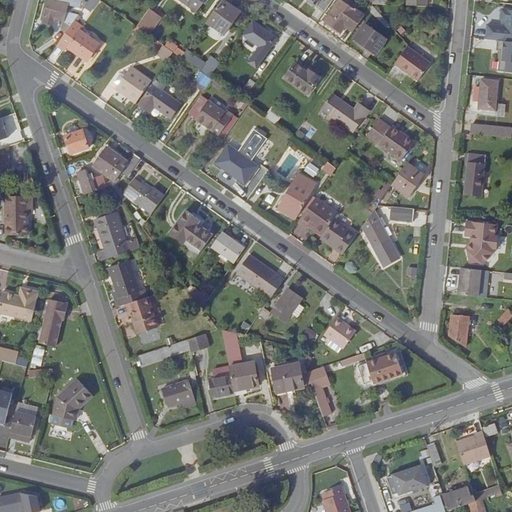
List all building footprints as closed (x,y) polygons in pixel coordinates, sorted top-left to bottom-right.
[(75,4),(85,7),(86,0),(55,0),(52,15),(61,18),(70,20),(66,25),(71,29),(76,23),(83,14),(73,11),(75,4)] [(88,6),(96,12),(104,0),(92,0),(92,1),(88,6)] [(187,0),(202,10),(209,0),(187,0)] [(230,33),(245,12),(229,0),(226,0),(212,20),(230,33)] [(321,6),(328,11),(335,0),(310,0),(320,7),(321,6)] [(367,16),(345,0),(329,23),(343,33),(348,26),(356,31),(367,16)] [(372,9),(389,29),(393,25),(375,5),(372,9)] [(508,28),(490,26),(489,40),(500,41),(511,42),(511,10),(504,10),(503,21),(509,21),(508,28)] [(150,31),(159,19),(151,14),(142,25),(150,31)] [(60,24),(61,18),(52,15),(50,22),(60,24)] [(270,52),(279,39),(256,22),(246,36),(262,47),(251,62),(259,67),(270,52)] [(92,60),(104,44),(76,23),(71,29),(64,39),(92,60)] [(378,55),(389,42),(368,26),(358,39),(378,55)] [(410,34),(403,27),(398,31),(405,39),(410,34)] [(511,42),(500,41),(499,52),(506,53),(505,62),(502,61),(501,72),(511,73),(511,42)] [(171,60),(177,51),(168,44),(161,53),(171,60)] [(217,54),(211,62),(192,48),(186,57),(206,71),(214,77),(226,61),(217,54)] [(409,50),(397,65),(420,83),(432,67),(409,50)] [(309,73),(298,65),(288,78),(309,94),(322,77),(312,69),(309,73)] [(139,101),(155,80),(135,66),(120,87),(139,101)] [(196,84),(205,90),(215,77),(214,77),(206,71),(196,84)] [(205,90),(207,92),(217,79),(215,77),(205,90)] [(250,95),(259,82),(253,78),(243,91),(250,95)] [(174,118),(185,103),(167,89),(169,86),(161,80),(158,84),(148,98),(143,104),(158,115),(162,109),(174,118)] [(500,82),(484,80),(482,90),(481,102),(480,110),(497,112),(500,82)] [(355,133),(371,112),(361,105),(357,111),(334,95),(323,110),(355,133)] [(230,110),(227,113),(210,100),(198,117),(222,134),(236,115),(230,110)] [(504,116),(505,104),(498,104),(497,115),(504,116)] [(284,119),(273,110),(268,117),(278,125),(284,119)] [(0,140),(8,138),(1,118),(0,117),(0,140)] [(393,130),(381,121),(369,137),(403,162),(417,144),(394,128),(393,130)] [(511,129),(476,125),(475,135),(511,139),(511,129)] [(307,144),(311,137),(301,130),(297,136),(307,144)] [(75,156),(94,150),(87,131),(69,138),(75,156)] [(246,185),(261,165),(231,143),(216,163),(223,168),(225,167),(240,178),(239,179),(246,185)] [(2,177),(18,177),(17,146),(1,151),(2,177)] [(100,167),(121,182),(134,163),(114,148),(100,167)] [(130,172),(135,175),(146,159),(140,154),(135,162),(136,164),(130,172)] [(488,157),(471,155),(466,195),(483,197),(488,157)] [(318,165),(333,176),(339,169),(323,158),(318,165)] [(310,162),(304,170),(314,178),(320,170),(310,162)] [(411,196),(426,175),(410,163),(395,184),(411,196)] [(83,173),(90,195),(112,188),(109,177),(98,180),(98,179),(94,180),(91,171),(83,173)] [(295,218),(320,185),(303,172),(278,205),(295,218)] [(129,194),(157,215),(170,196),(158,188),(156,191),(140,179),(129,194)] [(301,221),(308,226),(309,224),(311,221),(326,233),(341,212),(319,196),(301,221)] [(37,209),(37,197),(13,197),(14,236),(33,235),(32,209),(37,209)] [(414,222),(415,209),(393,207),(391,220),(414,222)] [(385,267),(400,259),(375,211),(364,226),(385,267)] [(113,250),(116,258),(146,248),(143,241),(132,244),(122,212),(100,219),(110,250),(113,250)] [(193,212),(176,234),(190,245),(194,240),(208,251),(219,236),(204,225),(207,222),(193,212)] [(311,221),(309,224),(324,235),(326,233),(311,221)] [(475,239),(477,239),(477,246),(469,250),(472,263),(485,264),(497,255),(498,251),(501,252),(502,239),(499,238),(500,227),(470,223),(469,238),(475,239)] [(228,234),(217,249),(239,265),(250,250),(228,234)] [(469,250),(477,246),(477,239),(475,239),(474,244),(468,248),(469,250)] [(208,251),(194,240),(190,245),(205,256),(208,251)] [(104,252),(107,261),(112,260),(116,258),(113,250),(110,250),(104,252)] [(180,262),(176,255),(171,258),(176,265),(180,262)] [(241,273),(276,299),(289,281),(255,255),(241,273)] [(134,262),(113,269),(121,293),(126,307),(130,305),(151,299),(149,290),(143,292),(134,262)] [(408,267),(406,275),(415,277),(417,268),(408,267)] [(481,297),(483,270),(464,268),(461,295),(481,297)] [(481,297),(488,298),(491,272),(483,270),(481,297)] [(39,316),(45,291),(32,288),(30,296),(25,295),(9,291),(5,307),(39,316)] [(296,316),(307,300),(293,290),(282,305),(276,313),(283,318),(290,323),(296,316)] [(196,294),(207,309),(211,303),(201,291),(196,294)] [(66,320),(69,320),(73,303),(56,298),(46,343),(60,346),(66,320)] [(156,308),(152,298),(151,299),(130,305),(133,314),(137,313),(139,319),(137,320),(142,336),(163,329),(156,308)] [(271,320),(276,314),(269,309),(264,315),(271,320)] [(511,310),(503,321),(509,326),(511,322),(511,310)] [(452,337),(468,348),(472,316),(454,313),(452,337)] [(361,332),(342,318),(329,336),(336,341),(347,348),(349,349),(361,332)] [(322,334),(314,328),(309,335),(318,340),(322,334)] [(239,334),(237,333),(227,331),(232,364),(233,365),(244,364),(239,334)] [(195,353),(213,347),(210,334),(192,340),(194,349),(195,353)] [(0,358),(9,360),(21,363),(23,355),(16,353),(17,349),(1,346),(4,337),(0,335),(0,358)] [(189,352),(194,349),(192,340),(186,342),(189,352)] [(347,348),(336,341),(333,345),(344,352),(347,348)] [(180,354),(189,352),(186,342),(177,345),(180,354)] [(30,365),(40,368),(45,350),(35,347),(30,365)] [(146,366),(172,357),(169,348),(143,356),(146,366)] [(371,386),(406,376),(400,355),(365,366),(371,386)] [(20,377),(29,380),(33,366),(21,363),(9,360),(6,369),(21,373),(20,377)] [(233,365),(234,373),(237,390),(262,386),(258,362),(244,364),(233,365)] [(232,364),(217,367),(218,376),(234,373),(233,365),(232,364)] [(280,392),(308,387),(304,364),(291,367),(292,372),(278,375),(280,392)] [(291,367),(277,369),(278,375),(292,372),(291,367)] [(336,385),(329,367),(312,373),(327,417),(335,414),(327,388),(336,385)] [(237,390),(234,373),(218,376),(211,377),(215,395),(237,390)] [(83,408),(96,396),(82,380),(63,398),(57,423),(75,427),(77,419),(80,420),(83,408)] [(188,402),(199,399),(193,381),(167,389),(173,407),(188,402)] [(0,412),(13,415),(17,397),(0,392),(0,393),(0,412)] [(24,402),(22,411),(42,416),(44,407),(24,402)] [(35,442),(42,416),(22,411),(15,438),(35,442)] [(490,439),(499,436),(496,426),(487,429),(490,439)] [(467,468),(494,459),(485,433),(477,435),(477,437),(459,443),(467,468)] [(444,464),(438,445),(430,448),(436,467),(444,464)] [(409,471),(414,490),(415,492),(431,487),(424,466),(409,471)] [(400,494),(414,490),(409,471),(395,476),(400,494)] [(473,505),(478,503),(476,496),(473,498),(470,490),(453,495),(450,486),(443,488),(451,511),(473,505)] [(326,502),(329,511),(351,511),(344,488),(326,494),(329,501),(326,502)] [(43,494),(28,490),(12,494),(17,510),(30,507),(32,511),(46,509),(43,494)] [(12,494),(4,496),(7,511),(17,510),(12,494)] [(480,511),(487,511),(484,500),(478,503),(480,511)] [(409,503),(400,505),(401,511),(403,511),(411,510),(409,503)]
